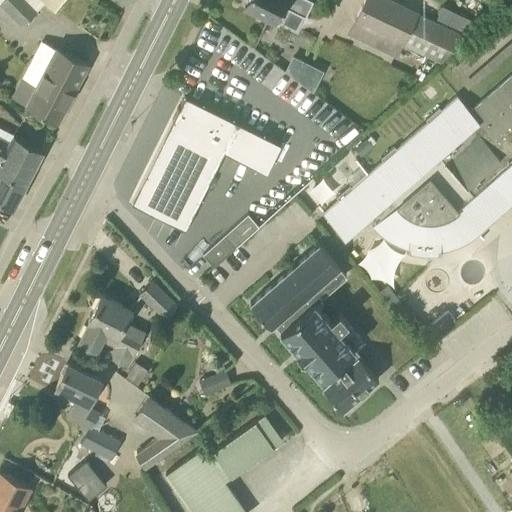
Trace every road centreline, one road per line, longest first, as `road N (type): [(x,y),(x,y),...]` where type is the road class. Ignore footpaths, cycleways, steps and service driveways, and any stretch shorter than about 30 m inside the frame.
road 1 (residential): [(346,458),(85,179)]
road 2 (primary): [(85,179),(175,0)]
road 3 (primary): [(0,350),(85,179)]
